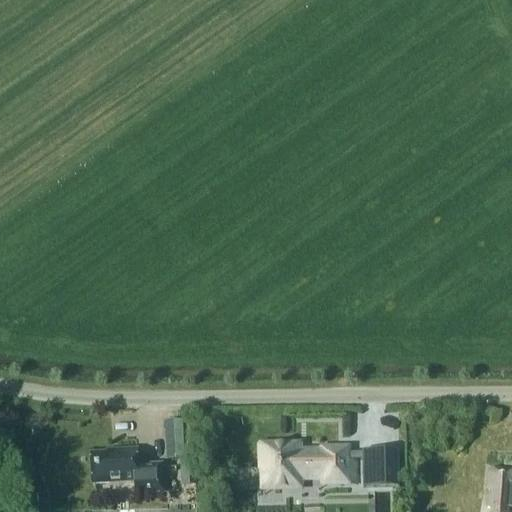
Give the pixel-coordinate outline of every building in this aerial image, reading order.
[(166,444),(182,443),(181,423),(165,424),(166,444)] [(266,478),(266,486),(284,486),(284,489),(301,489),(301,480),(325,480),(325,486),(357,485),(357,464),(351,464),(351,450),(325,451),(325,453),(301,454),(300,448),(262,448),(262,470),(266,470),(266,478)] [(95,457),(96,486),(138,485),(139,497),(167,497),(166,469),(142,469),(142,452),(119,453),(119,456),(95,457)] [(195,461),(182,462),(183,475),(196,474),(195,461)] [(234,467),(235,488),(260,487),(259,466),(234,467)] [(511,472),(490,471),(488,508),(492,508),(491,511),(507,511),(508,508),(511,508),(511,472)]
